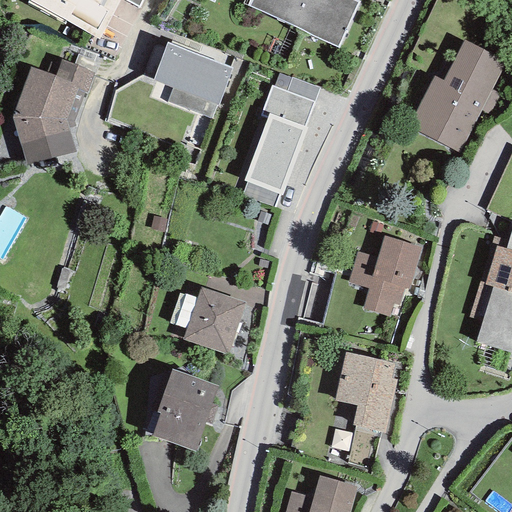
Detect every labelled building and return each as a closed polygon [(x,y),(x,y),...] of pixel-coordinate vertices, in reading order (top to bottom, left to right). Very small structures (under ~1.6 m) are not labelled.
[(28,0),(28,1),(98,39),(119,0),(28,0)] [(249,0),(247,5),(293,26),(305,0),(249,0)] [(355,0),(305,0),(293,26),(338,47),(360,2),(355,0)] [(505,62),(463,40),(442,81),(434,76),(407,128),(458,153),(479,113),(490,90),(505,62)] [(167,43),(153,80),(172,87),(166,102),(211,119),(216,104),(218,105),(232,67),(167,43)] [(53,57),(46,74),(77,86),(76,89),(87,93),(95,73),(53,57)] [(12,118),(65,118),(76,89),(77,86),(46,74),(30,68),(12,118)] [(319,88),(291,77),(278,73),(273,87),(314,102),(319,88)] [(259,116),(267,119),(244,180),(247,181),(241,196),(274,208),(279,195),(282,196),(307,129),(305,127),(314,102),(273,87),(271,86),(259,116)] [(499,94),(490,90),(479,113),(488,117),(499,94)] [(65,118),(12,118),(26,165),(75,152),(65,118)] [(420,248),(383,236),(376,258),(357,252),(347,282),(368,288),(362,309),(389,317),(392,304),(399,306),(404,289),(408,290),(420,248)] [(511,251),(505,250),(495,247),(484,283),(480,282),(468,318),(482,322),(475,343),(511,354),(511,251)] [(245,303),(199,288),(182,340),(228,355),(245,303)] [(394,364),(345,353),(334,401),(356,406),(352,426),(384,433),(396,380),(391,379),(394,364)] [(218,387),(172,370),(156,413),(159,414),(151,437),(195,452),(218,387)] [(349,511),(357,487),(319,476),(312,499),(291,493),(284,511),(349,511)]
